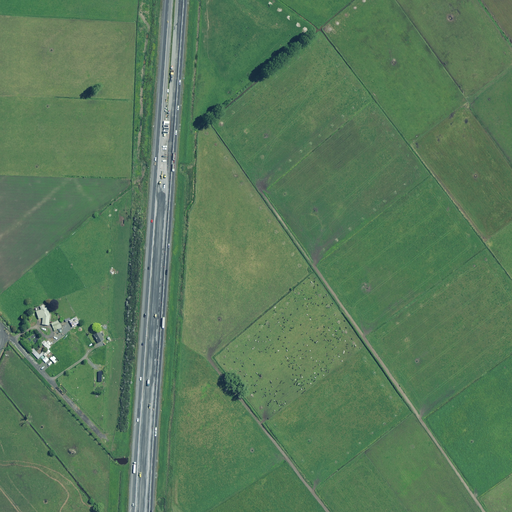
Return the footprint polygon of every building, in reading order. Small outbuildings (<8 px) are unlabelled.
[(47,307),(46,304),(40,306),(41,310),(36,311),(39,319),(43,318),(42,324),(49,325),(50,318),(51,318),(51,314),(49,313),(47,307)] [(62,327),(58,320),(51,323),(54,331),(62,327)] [(104,340),(99,332),(94,335),(98,343),(104,340)] [(48,349),(50,347),(49,346),(51,344),(48,341),(46,343),(44,341),(42,343),(48,349)] [(40,355),(33,348),(30,350),(37,358),(38,359),(43,354),(42,353),(40,355)]
